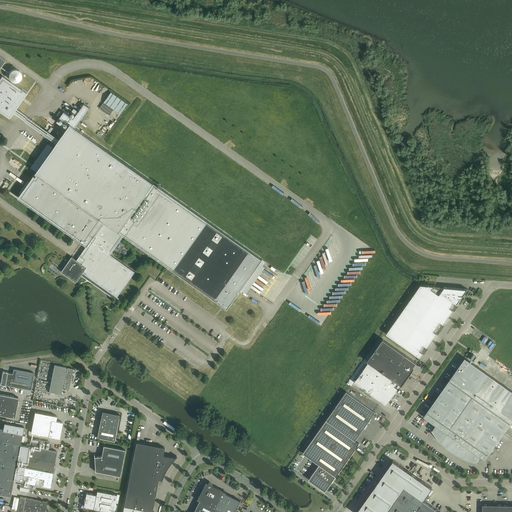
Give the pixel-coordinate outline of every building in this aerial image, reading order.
[(18,81),(19,80),(21,78),(21,76),(21,74),(21,72),(19,70),(17,69),(15,68),(13,69),(11,70),(10,71),(9,73),(9,75),(9,77),(10,79),(11,80),(13,81),(15,81),(18,81)] [(0,77),(0,110),(9,117),(13,111),(15,108),(23,97),(26,92),(2,75),(1,76),(0,77)] [(111,92),(102,104),(100,108),(110,115),(114,109),(116,111),(120,114),(127,104),(111,92)] [(18,197),(74,237),(87,246),(77,260),(72,257),(61,272),(66,275),(76,282),(81,275),(83,272),(117,297),(135,272),(125,265),(110,254),(124,235),(139,246),(227,308),(239,292),(240,289),(245,293),(247,290),(249,287),(250,285),(252,282),(254,279),(256,277),(257,275),(260,272),(262,269),(263,268),(264,266),(263,266),(264,264),(266,262),(262,259),(154,182),(76,127),(80,121),(89,108),(84,104),(78,111),(74,108),(72,111),(77,114),(74,118),(64,111),(57,122),(66,129),(59,139),(57,142),(54,147),(48,143),(31,167),(37,171),(35,173),(37,174),(36,176),(34,175),(29,181),(28,180),(20,192),(21,193),(18,197)] [(419,357),(422,353),(419,350),(423,344),(427,347),(436,333),(433,331),(440,321),(443,324),(453,310),(449,308),(453,302),(457,304),(461,298),(460,298),(461,295),(463,295),(467,289),(444,287),(439,294),(430,289),(432,286),(420,285),(386,333),(419,357)] [(368,362),(354,382),(386,405),(398,388),(398,389),(414,367),(413,367),(416,362),(406,355),(382,339),(367,361),(368,362)] [(464,357),(423,416),(436,425),(432,430),(432,429),(431,429),(432,431),(434,433),(435,435),(439,440),(444,445),(448,449),(454,453),(459,456),(465,459),(471,461),(478,462),(477,462),(481,456),(485,459),(505,431),(511,420),(511,390),(467,359),(464,357)] [(49,392),(59,393),(61,394),(62,387),(64,387),(63,388),(69,389),(73,368),(67,367),(67,368),(66,368),(66,367),(54,365),(49,392)] [(5,385),(31,390),(34,373),(13,369),(12,373),(8,373),(8,372),(3,371),(0,384),(5,385)] [(346,391),(303,452),(303,453),(319,464),(310,477),(327,488),(359,443),(355,440),(375,411),(346,391)] [(0,414),(15,417),(19,397),(0,393),(0,414)] [(102,411),(97,437),(114,441),(120,414),(102,411)] [(31,432),(59,438),(62,422),(56,421),(57,416),(35,412),(31,432)] [(0,493),(10,496),(12,488),(14,479),(16,480),(22,481),(24,472),(29,446),(23,445),(20,445),(21,442),(24,442),(25,436),(22,436),(22,434),(24,427),(4,423),(3,429),(0,428),(0,493)] [(123,506),(122,511),(151,511),(152,511),(156,488),(158,479),(161,480),(161,481),(162,479),(163,476),(164,473),(166,470),(167,468),(169,465),(171,462),(174,459),(177,456),(175,457),(163,455),(164,447),(136,442),(127,488),(123,506)] [(22,481),(50,487),(57,451),(29,446),(24,472),(22,481)] [(95,471),(120,476),(125,450),(103,446),(101,456),(94,457),(95,471)] [(393,460),(356,511),(440,511),(423,500),(432,487),(393,460)] [(193,511),(234,511),(241,501),(226,493),(226,492),(224,491),(219,488),(213,485),(213,484),(209,481),(208,483),(206,482),(203,488),(197,500),(199,501),(193,511)] [(93,508),(113,511),(117,494),(97,490),(96,495),(86,493),(85,498),(84,498),(84,500),(85,501),(84,506),(93,508)] [(17,511),(44,511),(47,502),(25,497),(20,496),(17,511)]
